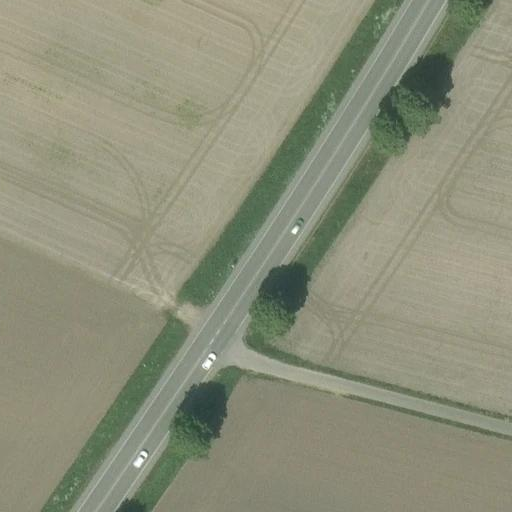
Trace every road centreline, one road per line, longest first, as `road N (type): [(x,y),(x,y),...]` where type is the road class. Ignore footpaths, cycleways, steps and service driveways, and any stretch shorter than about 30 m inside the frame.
road 1 (secondary): [(427,0),(206,349)]
road 2 (unclassified): [(206,349),(511,430)]
road 3 (secondary): [(206,349),(93,511)]
